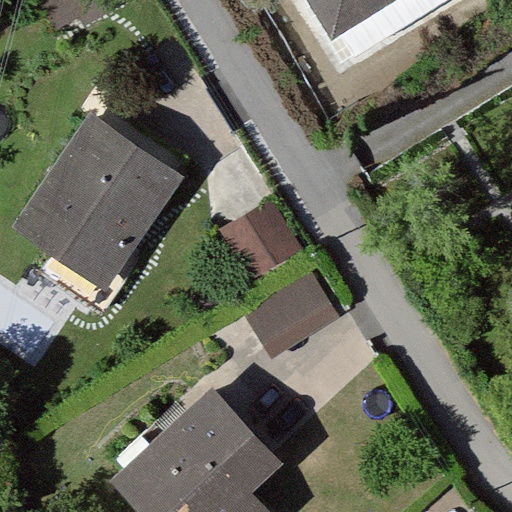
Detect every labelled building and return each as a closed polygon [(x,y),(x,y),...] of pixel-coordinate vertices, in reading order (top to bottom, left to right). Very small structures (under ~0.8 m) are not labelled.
[(134,0),(33,0),(50,33),(82,17),(87,27),(135,3),(134,0)] [(393,0),(315,0),(339,35),(393,0)] [(187,170),(93,106),(16,220),(111,283),(187,170)] [(276,201),(224,235),(253,280),(305,246),(276,201)] [(309,275),(249,316),(276,356),(336,315),(309,275)] [(287,456),(216,380),(114,474),(149,511),(284,511),(258,483),(287,456)]
